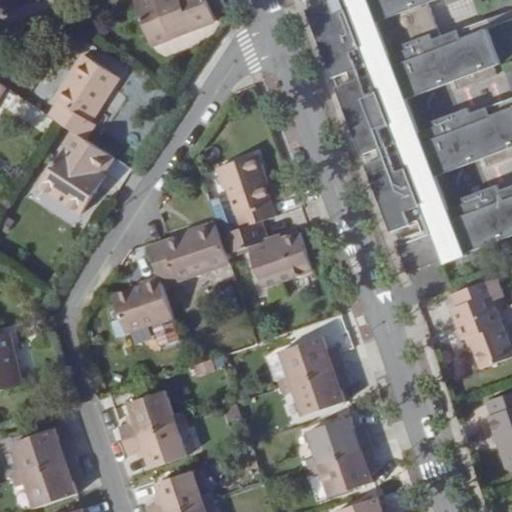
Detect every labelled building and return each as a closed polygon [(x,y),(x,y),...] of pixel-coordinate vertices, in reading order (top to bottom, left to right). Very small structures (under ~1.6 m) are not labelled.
[(148,0),(137,4),(140,10),(167,0),(148,0)] [(218,22),(216,16),(210,0),(167,0),(140,10),(153,46),(218,22)] [(210,0),(216,16),(228,12),(223,0),(210,0)] [(321,0),(306,6),(332,75),(348,69),(351,78),(336,84),(362,151),(376,146),(379,155),(365,161),(391,229),(405,224),(409,232),(394,238),(407,272),(511,232),(511,183),(448,207),(436,174),(482,157),(485,164),(511,153),(511,97),(511,96),(419,132),(406,97),(452,80),(455,88),(498,72),(495,63),(499,62),(482,20),(440,35),(427,1),(429,0),(439,0),(441,4),(452,0),(321,0)] [(61,104),(52,116),(60,121),(78,133),(88,140),(97,127),(92,124),(121,81),(85,58),(56,102),(61,104)] [(116,157),(88,140),(78,133),(44,184),(66,199),(64,203),(82,216),(97,194),(94,191),(104,175),(116,157)] [(263,221),(276,217),(261,175),(265,173),(258,158),(257,156),(219,171),(227,191),(230,190),(243,228),(263,221)] [(108,178),(104,175),(94,191),(97,194),(108,178)] [(66,199),(44,184),(41,188),(64,203),(66,199)] [(272,244),(263,221),(243,228),(224,235),(232,256),(251,250),(265,289),(315,271),(302,234),(272,244)] [(178,281),(230,262),(221,236),(217,223),(151,247),(161,277),(163,282),(176,277),(178,281)] [(126,334),(175,317),(163,282),(161,277),(143,283),(144,285),(113,296),(126,334)] [(487,297),(493,295),(488,281),(482,283),(487,297)] [(482,283),(454,293),(460,308),(453,311),(464,341),(472,339),(482,370),(511,358),(511,347),(493,295),(487,297),(482,283)] [(0,390),(29,381),(12,329),(0,333),(0,390)] [(295,386),(349,368),(344,354),(333,357),(331,350),(327,339),(284,353),(293,379),(295,386)] [(333,357),(344,354),(342,347),(331,350),(333,357)] [(306,419),(349,405),(345,392),(343,386),(354,383),(349,368),(295,386),(297,392),(306,419)] [(287,388),(295,386),(293,379),(285,381),(287,388)] [(356,388),(354,383),(343,386),(345,392),(356,388)] [(297,392),(295,386),(287,388),(290,395),(297,392)] [(168,393),(132,404),(136,417),(138,422),(131,424),(122,428),(127,442),(178,425),(176,419),(168,393)] [(506,455),(501,458),(506,470),(511,473),(511,395),(487,404),(492,418),(488,419),(495,438),(499,437),(506,455)] [(184,416),(176,419),(178,425),(186,422),(184,416)] [(322,466),(375,449),(371,434),(360,437),(358,430),(354,420),(311,434),(320,460),(322,466)] [(186,422),(178,425),(181,431),(188,429),(186,422)] [(178,425),(127,442),(131,456),(141,453),(148,451),(150,457),(154,470),(190,458),(181,431),(178,425)] [(360,437),(371,434),(368,427),(358,430),(360,437)] [(63,441),(59,429),(15,443),(24,468),(27,476),(80,458),(76,443),(65,447),(63,441)] [(495,438),(501,458),(506,455),(499,437),(495,438)] [(73,438),(63,441),(65,447),(76,443),(73,438)] [(333,499),(376,485),(372,472),(369,467),(380,463),(375,449),(322,466),(324,473),(333,499)] [(148,451),(141,453),(144,460),(150,457),(148,451)] [(27,476),(29,482),(38,508),(81,494),(77,481),(74,475),(85,471),(80,458),(27,476)] [(314,469),(322,466),(320,460),(312,462),(314,469)] [(382,469),(380,463),(369,467),(372,472),(382,469)] [(324,473),(322,466),(314,469),(316,475),(324,473)] [(17,471),(20,478),(27,476),(24,468),(17,471)] [(86,478),(85,471),(74,475),(77,481),(86,478)] [(149,508),(149,511),(184,511),(206,505),(204,499),(195,473),(159,485),(163,497),(165,502),(159,505),(149,508)] [(27,476),(20,478),(21,484),(29,482),(27,476)] [(204,499),(206,505),(214,503),(212,495),(204,499)] [(384,511),(381,501),(347,511),(384,511)] [(214,503),(206,505),(208,511),(217,508),(214,503)]
